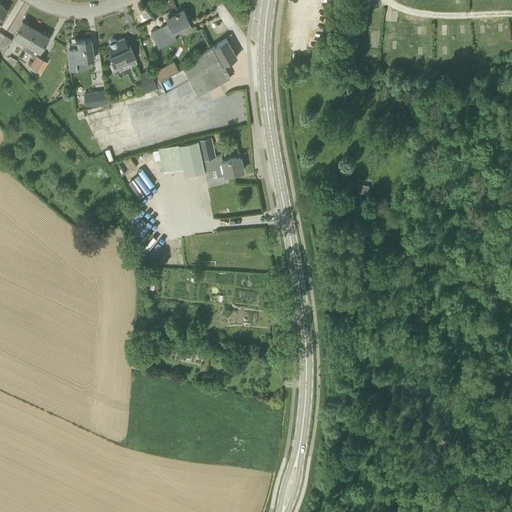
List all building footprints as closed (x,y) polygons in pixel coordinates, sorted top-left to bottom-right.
[(190,23),(184,10),(178,12),(178,11),(176,13),(167,18),(169,23),(152,31),(159,47),(177,39),(174,33),(180,30),(179,28),(190,23)] [(24,49),(36,29),(23,21),(14,37),(26,44),(23,49),(24,49)] [(41,72),(47,61),(44,59),(38,54),(39,52),(48,37),(36,29),(24,49),(33,54),(31,57),(34,58),(30,65),(38,70),(41,72)] [(0,48),(5,51),(12,39),(5,35),(0,42),(0,48)] [(128,46),(124,37),(117,40),(114,38),(112,39),(110,41),(109,44),(108,44),(111,53),(109,54),(114,67),(128,61),(129,63),(133,65),(137,63),(135,58),(136,58),(130,45),(128,46)] [(198,95),(230,77),(223,64),(237,57),(226,38),(193,57),(195,60),(184,67),(183,67),(171,73),(161,79),(160,76),(159,77),(154,78),(158,89),(156,90),(158,94),(165,91),(188,77),(198,95)] [(70,70),(77,70),(77,62),(93,60),(91,40),(67,43),(70,70)] [(13,65),(17,60),(10,56),(8,59),(13,65)] [(156,90),(158,89),(150,71),(139,75),(143,83),(141,84),(145,93),(156,90)] [(85,105),(107,102),(105,89),(84,92),(85,105)] [(203,164),(198,140),(168,146),(168,147),(159,148),(164,172),(173,170),(184,167),(185,174),(204,170),(216,168),(217,176),(243,170),(240,156),(221,160),(214,162),(203,164)]
